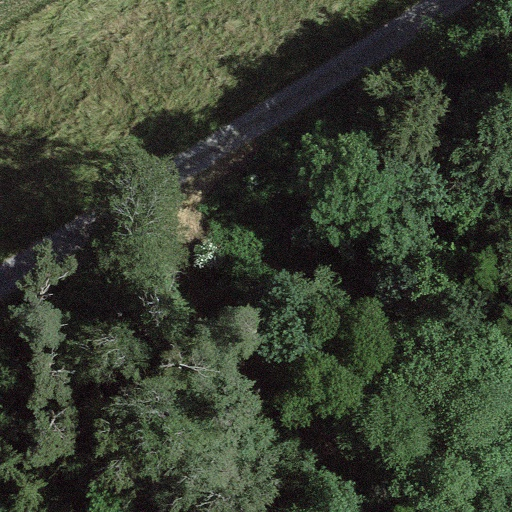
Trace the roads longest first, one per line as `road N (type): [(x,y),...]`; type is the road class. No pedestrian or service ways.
road 1 (track): [(0,290),(470,0)]
road 2 (track): [(511,459),(345,451),(276,418),(202,345),(124,213)]
